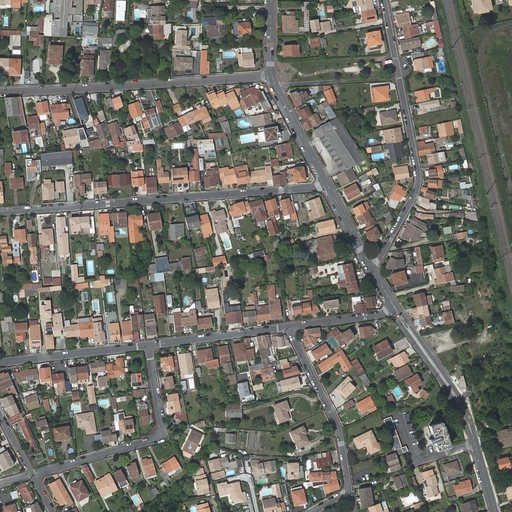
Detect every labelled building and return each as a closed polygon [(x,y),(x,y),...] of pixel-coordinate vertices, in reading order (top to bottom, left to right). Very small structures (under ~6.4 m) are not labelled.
[(67,22),(68,0),(54,0),(55,6),(60,6),(59,19),(54,19),(54,24),(51,24),(52,15),(45,14),(45,17),(44,27),(44,36),(52,37),(52,36),(66,37),(67,22)] [(82,18),(82,0),(68,0),(67,22),(82,22),(82,18)] [(87,4),(93,4),(94,6),(96,5),(98,4),(97,3),(101,3),(100,0),(82,0),(83,1),(83,13),(85,13),(85,14),(87,14),(86,13),(87,12),(87,4)] [(126,0),(116,0),(116,19),(125,20),(125,1),(126,1),(126,0)] [(472,0),(475,12),(479,11),(479,12),(489,10),(489,9),(493,8),(490,0),(472,0)] [(163,24),(165,24),(165,22),(166,22),(166,20),(166,19),(165,19),(165,16),(166,16),(166,14),(165,13),(165,12),(166,12),(166,11),(166,9),(164,8),(164,7),(160,7),(156,7),(151,7),(151,9),(147,9),(147,18),(152,17),(152,19),(151,19),(150,20),(150,22),(151,22),(152,22),(152,24),(163,24)] [(361,12),(364,23),(370,22),(371,25),(377,24),(374,9),(361,12)] [(283,21),(283,26),(285,26),(285,31),(297,31),(297,20),(294,20),(295,11),(289,11),(289,16),(282,16),(282,21),(283,21)] [(410,25),(408,13),(405,13),(396,15),(399,27),(402,27),(410,25)] [(207,20),(207,35),(225,34),(227,34),(227,28),(224,28),(224,19),(217,20),(217,17),(203,18),(203,20),(207,20)] [(249,34),(249,23),(243,23),(243,19),(238,19),(238,24),(234,24),(235,34),(239,34),(249,34)] [(331,32),(330,23),(320,25),(317,20),(310,22),(312,34),(316,33),(316,35),(331,32)] [(163,33),(163,24),(152,24),(149,24),(148,26),(148,29),(150,31),(150,35),(154,35),(154,39),(163,39),(163,33)] [(417,24),(410,25),(402,27),(405,38),(410,37),(410,35),(419,33),(417,24)] [(82,25),(82,35),(87,36),(87,33),(98,34),(98,26),(82,25)] [(44,27),(39,26),(39,32),(30,32),(29,40),(34,40),(34,45),(39,46),(39,45),(43,45),(44,27)] [(178,48),(189,49),(189,46),(190,43),(190,41),(186,41),(187,32),(177,31),(176,45),(178,45),(178,48)] [(366,33),(369,46),(381,43),(379,31),(366,33)] [(20,46),(20,35),(10,35),(9,46),(20,46)] [(400,41),(402,50),(412,48),(421,46),(419,37),(415,37),(410,39),(400,41)] [(103,42),(112,42),(112,38),(105,38),(98,38),(98,46),(103,46),(103,42)] [(284,56),(299,55),(298,45),(283,46),(284,56)] [(49,46),(49,64),(61,64),(62,46),(49,46)] [(111,64),(112,50),(101,49),(100,68),(106,68),(106,64),(111,64)] [(243,53),(244,65),(253,65),(253,53),(243,53)] [(192,68),(192,58),(175,57),(175,70),(185,70),(185,68),(192,68)] [(8,73),(9,59),(0,58),(0,73),(8,74),(8,73)] [(42,74),(42,58),(34,58),(33,74),(42,74)] [(416,70),(429,68),(428,65),(427,58),(414,61),(416,70)] [(9,59),(8,73),(20,74),(20,59),(9,59)] [(85,61),(84,74),(94,74),(94,62),(85,61)] [(243,110),(252,105),(259,102),(264,111),(265,113),(273,111),(271,108),(262,91),(261,91),(257,90),(255,87),(249,87),(239,93),(237,99),(239,103),(243,110)] [(387,87),(373,88),(375,102),(387,100),(386,91),(388,91),(387,87)] [(233,88),(224,93),(229,103),(231,107),(239,103),(237,99),(239,93),(240,88),(233,88)] [(414,92),(416,102),(429,99),(428,94),(431,93),(430,88),(414,92)] [(222,89),(215,93),(220,103),(221,106),(229,103),(222,89)] [(324,92),(329,102),(335,100),(330,89),(324,92)] [(214,90),(207,93),(213,107),(220,103),(215,93),(214,90)] [(290,95),(296,106),(301,103),(299,101),(308,96),(305,92),(302,93),(301,92),(297,94),(296,91),(290,95)] [(111,96),(106,98),(110,110),(115,109),(111,96)] [(21,97),(5,97),(8,117),(25,114),(21,97)] [(73,100),(80,120),(88,117),(81,97),(73,100)] [(159,100),(155,102),(158,109),(160,114),(163,112),(159,100)] [(433,119),(431,110),(430,106),(440,105),(439,100),(427,102),(428,107),(423,108),(426,121),(433,119)] [(37,103),(39,115),(50,113),(47,101),(37,103)] [(128,106),(131,113),(136,111),(137,114),(142,112),(138,101),(130,104),(130,105),(128,106)] [(57,106),(58,117),(67,116),(66,103),(62,104),(57,105),(57,106)] [(180,103),(173,106),(176,112),(182,110),(180,103)] [(194,110),(198,119),(202,118),(204,123),(211,119),(205,105),(201,107),(197,109),(194,110)] [(295,109),(297,113),(299,112),(301,116),(303,119),(308,116),(306,113),(307,112),(306,111),(305,111),(302,105),(295,109)] [(334,112),(329,105),(325,108),(331,120),(337,116),(334,112)] [(149,109),(145,110),(148,120),(151,130),(156,128),(154,122),(157,120),(159,125),(163,123),(160,114),(158,109),(154,110),(154,108),(150,110),(149,109)] [(381,125),(383,125),(395,122),(397,122),(395,109),(379,112),(381,125)] [(191,112),(178,118),(182,127),(198,119),(194,110),(191,112)] [(265,118),(266,124),(271,123),(271,122),(269,113),(261,114),(262,118),(265,118)] [(306,124),(308,128),(320,122),(316,113),(308,117),(308,118),(302,121),(304,125),(306,124)] [(40,129),(38,116),(33,117),(33,118),(29,119),(31,130),(40,129)] [(364,159),(338,117),(314,129),(341,172),(350,167),(359,162),(364,159)] [(228,120),(221,122),(225,132),(226,133),(230,132),(228,120)] [(124,124),(126,132),(128,131),(129,134),(133,133),(134,134),(137,133),(132,121),(127,122),(127,123),(124,124)] [(454,134),(451,121),(436,124),(439,137),(454,134)] [(116,146),(128,145),(127,141),(125,137),(123,137),(124,141),(120,143),(119,139),(116,140),(115,136),(121,134),(117,122),(108,125),(116,146)] [(165,129),(170,139),(178,135),(182,133),(180,128),(181,128),(179,123),(174,125),(173,124),(172,123),(169,124),(168,126),(169,127),(165,129)] [(102,126),(102,124),(96,126),(97,130),(98,130),(100,138),(108,135),(106,131),(104,125),(102,126)] [(263,128),(266,142),(278,139),(277,133),(278,132),(277,126),(263,128)] [(83,127),(63,131),(66,149),(70,148),(69,143),(87,139),(86,135),(92,133),(90,128),(84,130),(83,127)] [(400,142),(401,141),(399,128),(384,131),(387,144),(400,142)] [(14,132),(15,142),(15,144),(18,143),(28,141),(26,130),(14,132)] [(100,139),(89,143),(90,148),(98,146),(99,147),(102,146),(102,145),(101,144),(100,141),(100,139)] [(100,141),(101,144),(102,145),(102,146),(102,148),(109,145),(107,139),(100,141)] [(425,142),(425,140),(423,140),(423,141),(417,142),(419,155),(430,153),(430,151),(434,150),(433,143),(424,145),(423,142),(425,142)] [(293,157),(290,142),(280,144),(283,159),(293,157)] [(391,160),(403,157),(400,142),(387,144),(383,145),(385,155),(390,154),(391,160)] [(162,172),(161,169),(161,163),(161,158),(162,158),(162,149),(156,149),(157,163),(158,173),(159,182),(169,181),(168,171),(164,171),(162,172)] [(61,164),(73,163),(72,150),(68,150),(60,151),(61,164)] [(60,151),(42,153),(42,165),(61,164),(60,151)] [(442,157),(441,152),(431,154),(427,155),(429,164),(443,161),(447,160),(446,157),(442,157)] [(189,172),(189,181),(199,180),(198,160),(193,161),(194,171),(189,172)] [(40,161),(26,161),(27,172),(27,180),(34,180),(34,177),(37,177),(36,171),(41,171),(40,161)] [(10,174),(11,188),(23,187),(22,178),(15,179),(15,170),(10,170),(10,164),(5,164),(6,175),(10,174)] [(437,177),(443,177),(441,165),(435,166),(435,169),(428,170),(429,177),(436,175),(437,177)] [(248,172),(247,166),(238,168),(238,166),(234,167),(237,181),(237,182),(250,181),(248,172)] [(248,172),(250,181),(250,182),(273,179),(272,176),(271,166),(265,167),(265,170),(248,172)] [(305,180),(303,166),(294,167),(294,168),(289,169),(289,171),(288,172),(288,174),(289,174),(291,182),(296,181),(305,180)] [(394,168),(396,180),(408,177),(406,166),(394,168)] [(187,167),(172,168),(173,182),(177,182),(177,184),(188,183),(187,167)] [(234,167),(219,169),(221,176),(223,176),(225,184),(237,181),(234,167)] [(356,177),(350,167),(336,175),(342,185),(356,177)] [(205,177),(206,185),(216,185),(215,177),(218,177),(217,170),(213,170),(213,172),(210,172),(210,177),(205,177)] [(132,172),(133,185),(143,184),(143,172),(132,172)] [(76,195),(85,194),(85,185),(91,184),(90,173),(74,174),(75,185),(76,184),(76,195)] [(126,185),(125,174),(108,175),(109,185),(113,185),(113,186),(126,185)] [(273,185),(287,184),(285,174),(272,176),(273,179),(273,185)] [(147,191),(147,193),(157,192),(155,177),(146,178),(146,183),(147,191)] [(58,191),(63,190),(62,181),(56,182),(57,191),(53,191),(53,183),(42,183),(43,198),(54,198),(54,197),(59,197),(58,191)] [(106,181),(93,182),(94,194),(107,193),(106,181)] [(343,191),(348,200),(360,194),(354,184),(343,191)] [(397,185),(390,198),(395,201),(396,199),(399,201),(404,191),(401,190),(402,188),(397,185)] [(427,190),(427,187),(422,187),(421,188),(421,189),(421,190),(421,191),(426,191),(424,196),(432,198),(434,192),(427,190)] [(380,188),(376,190),(372,192),(375,197),(382,194),(380,188)] [(320,205),(317,197),(309,200),(312,210),(308,211),(307,209),(299,211),(302,219),(310,216),(311,219),(325,214),(322,205),(320,205)] [(429,201),(429,199),(424,197),(420,205),(427,208),(429,205),(430,205),(431,204),(429,203),(430,202),(429,201)] [(282,211),(283,217),(285,217),(284,215),(286,214),(285,210),(291,209),(288,198),(280,201),(282,211)] [(266,202),(269,211),(271,210),(277,208),(274,199),(266,202)] [(250,204),(253,213),(254,212),(255,214),(256,214),(259,221),(268,218),(266,213),(265,213),(261,201),(250,204)] [(242,202),(238,203),(241,213),(250,210),(247,202),(243,203),(242,202)] [(241,213),(238,203),(233,205),(234,206),(229,207),(233,220),(242,217),(241,213)] [(352,208),(356,215),(364,211),(361,204),(352,208)] [(224,209),(211,213),(214,221),(217,220),(218,223),(215,224),(218,234),(228,231),(226,224),(227,224),(226,221),(225,221),(224,220),(227,219),(224,209)] [(371,219),(367,210),(364,211),(356,215),(358,220),(360,219),(362,224),(365,222),(367,227),(375,223),(373,218),(371,219)] [(476,212),(466,211),(466,217),(471,218),(471,220),(478,221),(476,212)] [(128,226),(126,212),(118,213),(118,214),(113,215),(113,223),(118,222),(118,227),(128,226)] [(147,214),(149,227),(162,226),(160,213),(147,214)] [(106,217),(105,214),(99,214),(100,230),(109,230),(108,217),(106,217)] [(195,216),(185,218),(188,228),(201,225),(200,222),(198,216),(198,214),(194,215),(195,216)] [(208,214),(198,216),(200,222),(200,221),(203,232),(212,230),(208,214)] [(129,216),(129,227),(131,243),(143,242),(142,231),(141,232),(141,226),(146,226),(145,215),(129,216)] [(56,218),(59,256),(70,255),(68,233),(64,233),(64,228),(66,227),(65,217),(56,218)] [(80,227),(79,217),(71,218),(71,230),(78,230),(80,229),(80,227)] [(88,217),(79,217),(80,227),(80,229),(80,231),(81,233),(81,235),(90,234),(89,227),(88,217)] [(413,217),(410,223),(419,228),(422,222),(413,217)] [(271,235),(276,233),(275,230),(272,222),(271,220),(267,222),(271,235)] [(317,224),(320,234),(335,230),(332,220),(317,224)] [(177,224),(177,223),(169,223),(170,238),(176,238),(175,235),(183,234),(182,224),(177,224)] [(408,241),(418,239),(422,231),(419,229),(410,224),(402,238),(408,241)] [(452,232),(450,226),(443,227),(444,234),(452,232)] [(42,229),(43,244),(53,243),(52,228),(42,229)] [(377,235),(379,234),(375,228),(365,233),(371,243),(376,240),(375,239),(378,237),(377,235)] [(14,230),(16,242),(26,241),(25,229),(14,230)] [(28,234),(30,254),(31,261),(37,260),(36,254),(34,234),(28,234)] [(331,235),(318,238),(320,249),(317,249),(319,260),(336,256),(331,235)] [(1,242),(2,252),(3,265),(7,265),(7,263),(12,262),(11,257),(7,257),(7,252),(11,251),(10,246),(7,246),(7,241),(6,241),(5,236),(0,236),(0,242),(1,242)] [(282,241),(283,247),(294,244),(293,238),(282,241)] [(444,257),(441,245),(441,244),(436,245),(436,246),(431,247),(434,259),(444,257)] [(213,258),(214,266),(215,266),(219,265),(227,264),(225,256),(213,258)] [(404,267),(403,259),(395,260),(390,257),(385,266),(385,270),(392,269),(399,268),(404,267)] [(182,262),(169,263),(170,272),(176,271),(192,269),(190,258),(182,259),(182,262)] [(145,265),(147,274),(150,274),(154,273),(157,273),(155,263),(145,265)] [(169,263),(156,264),(158,273),(163,272),(170,272),(169,263)] [(352,270),(353,270),(351,263),(342,265),(344,272),(345,272),(352,270)] [(424,272),(422,265),(418,265),(415,266),(417,273),(424,272)] [(446,273),(444,266),(433,269),(436,279),(433,280),(434,284),(454,279),(452,271),(446,273)] [(354,275),(352,270),(345,272),(347,282),(349,281),(355,280),(354,275)] [(392,274),(395,287),(407,283),(404,271),(400,272),(399,271),(397,271),(397,273),(392,274)] [(164,280),(163,272),(158,273),(157,273),(154,273),(155,281),(164,280)] [(52,278),(52,286),(61,285),(60,277),(52,278)] [(126,278),(115,279),(116,288),(127,287),(126,278)] [(356,284),(355,280),(349,281),(349,285),(346,286),(348,292),(356,290),(355,284),(356,284)] [(24,289),(19,290),(20,297),(38,295),(37,288),(33,288),(24,289)] [(273,288),(267,288),(269,305),(271,319),(281,317),(279,299),(271,300),(270,296),(274,296),(273,288)] [(203,308),(204,314),(210,314),(209,308),(219,307),(217,289),(206,290),(207,296),(208,307),(203,308)] [(424,296),(423,292),(413,295),(414,300),(415,299),(417,307),(425,305),(432,303),(430,295),(424,296)] [(153,295),(154,305),(155,314),(165,313),(165,312),(164,304),(163,294),(153,295)] [(256,295),(253,295),(253,296),(253,302),(254,311),(256,320),(271,319),(269,305),(257,307),(256,303),(257,303),(256,295)] [(364,303),(357,304),(355,305),(355,306),(353,306),(354,312),(366,310),(365,307),(375,306),(374,296),(363,297),(364,302),(364,303)] [(338,305),(337,299),(322,301),(323,308),(338,305)] [(309,303),(300,304),(300,305),(302,313),(311,312),(319,310),(314,302),(309,303)] [(40,304),(41,317),(51,316),(50,304),(40,304)] [(289,316),(302,313),(300,305),(288,307),(289,316)] [(425,305),(417,307),(419,318),(428,316),(425,305)] [(225,309),(227,324),(242,322),(240,306),(236,307),(237,308),(225,309)] [(176,331),(182,330),(182,326),(181,317),(181,313),(180,308),(176,308),(173,311),(176,331)] [(192,325),(197,324),(195,310),(189,310),(187,313),(181,313),(181,317),(182,326),(190,325),(190,324),(192,323),(192,325)] [(138,311),(130,312),(132,329),(144,327),(143,314),(138,315),(138,311)] [(247,321),(256,320),(254,311),(247,312),(247,321)] [(428,316),(419,318),(421,326),(430,324),(428,316)] [(53,321),(54,330),(62,329),(61,317),(57,318),(53,318),(53,321)] [(88,322),(78,323),(78,325),(79,336),(89,335),(89,337),(94,336),(92,317),(87,317),(88,322)] [(94,333),(95,342),(104,340),(103,332),(102,332),(100,317),(93,318),(95,332),(94,333)] [(197,320),(198,329),(211,327),(210,318),(197,320)] [(12,320),(4,321),(1,321),(2,331),(14,329),(13,319),(12,320)] [(14,319),(14,324),(15,332),(20,331),(20,336),(16,336),(16,341),(25,340),(25,331),(27,331),(26,319),(14,319)] [(79,336),(78,325),(69,326),(69,321),(64,321),(65,337),(79,336)] [(122,324),(124,340),(132,339),(131,330),(128,330),(128,323),(122,324)] [(146,326),(147,335),(156,334),(155,325),(151,326),(151,323),(146,324),(146,326)] [(41,347),(40,326),(33,327),(33,337),(30,337),(31,348),(41,347)] [(362,327),(358,327),(359,337),(371,336),(369,327),(363,328),(362,327)] [(330,332),(331,332),(333,336),(340,332),(337,328),(330,332)] [(120,338),(119,329),(114,330),(110,331),(111,339),(120,338)] [(318,329),(305,330),(305,334),(301,336),(307,346),(316,340),(314,337),(319,337),(318,329)] [(340,332),(333,336),(335,339),(339,345),(353,336),(349,329),(343,333),(344,334),(342,335),(340,332)] [(46,348),(53,348),(52,334),(45,335),(46,348)] [(256,337),(258,346),(261,357),(264,356),(265,356),(263,346),(265,346),(265,348),(270,347),(268,335),(256,337)] [(271,337),(273,347),(286,346),(286,345),(288,345),(288,341),(286,341),(286,339),(285,339),(284,336),(271,337)] [(248,338),(243,339),(244,343),(247,359),(254,358),(252,347),(251,347),(250,341),(249,341),(248,338)] [(374,348),(380,359),(392,353),(389,347),(385,342),(374,348)] [(247,359),(244,343),(233,345),(237,367),(248,365),(247,359)] [(325,344),(312,352),(316,360),(330,352),(325,344)] [(223,349),(218,349),(220,364),(229,363),(226,346),(222,347),(223,349)] [(197,351),(198,363),(206,361),(212,360),(211,349),(197,351)] [(328,359),(318,365),(322,372),(334,364),(333,362),(335,361),(338,366),(347,360),(341,351),(328,359)] [(408,360),(403,351),(394,356),(399,365),(408,360)] [(180,355),(182,369),(192,368),(190,353),(180,355)] [(160,356),(162,370),(173,368),(173,371),(179,370),(177,360),(172,360),(171,354),(160,356)] [(105,362),(107,374),(109,373),(110,379),(113,378),(113,375),(124,374),(121,359),(116,360),(116,363),(111,364),(110,361),(105,362)] [(363,372),(361,368),(355,359),(351,362),(359,375),(363,372)] [(90,364),(92,373),(105,371),(103,362),(97,363),(95,363),(90,364)] [(78,387),(75,365),(71,366),(71,367),(67,367),(70,388),(78,387)] [(394,372),(399,380),(411,374),(406,365),(394,372)] [(76,368),(78,383),(80,383),(80,380),(87,378),(86,367),(76,368)] [(39,369),(41,382),(43,382),(43,379),(47,378),(48,381),(50,381),(49,368),(39,369)] [(266,369),(267,374),(268,374),(270,379),(274,378),(272,368),(266,369)] [(21,373),(13,373),(17,381),(38,378),(36,369),(29,370),(29,372),(21,373)] [(0,374),(0,383),(11,379),(8,374),(4,375),(4,373),(0,374)] [(52,375),(53,383),(57,383),(58,393),(65,392),(64,382),(63,373),(52,375)] [(131,382),(135,382),(141,381),(140,373),(130,374),(131,382)] [(409,378),(408,377),(406,379),(414,392),(419,389),(416,386),(421,383),(417,374),(416,374),(409,378)] [(229,376),(230,384),(237,383),(236,375),(229,376)] [(166,390),(176,389),(174,376),(164,377),(166,390)] [(279,380),(282,392),(301,387),(298,376),(279,380)] [(348,376),(333,390),(338,395),(341,392),(346,398),(356,388),(350,382),(352,381),(348,376)] [(97,379),(98,388),(104,388),(107,387),(106,378),(97,379)] [(11,380),(0,383),(0,389),(10,386),(11,390),(7,391),(8,396),(12,394),(16,392),(13,385),(11,380)] [(237,384),(240,397),(250,396),(247,382),(237,384)] [(393,389),(398,398),(402,396),(398,387),(393,389)] [(426,400),(430,393),(424,389),(419,395),(426,400)] [(8,396),(1,399),(10,418),(20,414),(12,394),(8,396)] [(37,394),(25,398),(29,409),(39,406),(37,394)] [(185,409),(183,398),(178,399),(177,394),(167,395),(170,412),(175,411),(179,411),(179,415),(186,414),(185,409)] [(386,398),(390,406),(392,406),(393,407),(395,406),(394,404),(395,404),(391,395),(386,398)] [(357,404),(362,413),(375,405),(370,397),(357,404)] [(354,405),(352,400),(351,401),(343,405),(345,410),(354,405)] [(274,407),(278,418),(281,423),(292,418),(286,402),(274,407)] [(138,405),(141,424),(149,423),(145,403),(138,405)] [(235,405),(225,406),(226,417),(241,416),(240,405),(235,405)] [(180,420),(187,419),(186,414),(179,415),(179,411),(175,411),(176,419),(180,420)] [(95,432),(93,413),(77,415),(78,426),(85,425),(86,433),(95,432)] [(23,414),(8,419),(10,423),(19,420),(24,418),(23,414)] [(132,416),(119,418),(121,428),(123,428),(124,432),(134,431),(132,416)] [(383,419),(394,450),(396,449),(400,447),(401,447),(390,416),(383,419)] [(33,439),(24,418),(19,420),(21,424),(20,425),(27,441),(31,451),(38,448),(33,439)] [(45,418),(35,421),(38,432),(48,429),(45,418)] [(440,426),(441,425),(440,421),(428,425),(432,437),(428,439),(429,442),(433,441),(436,450),(448,446),(448,445),(447,445),(440,426)] [(442,425),(441,425),(440,426),(447,445),(448,445),(449,445),(442,425)] [(115,426),(109,426),(110,430),(100,432),(102,443),(117,441),(115,426)] [(54,429),(55,440),(66,438),(65,433),(69,432),(69,427),(54,429)] [(290,432),(298,448),(307,443),(310,442),(303,427),(290,432)] [(499,437),(501,442),(502,447),(511,444),(511,428),(498,432),(499,437)] [(201,436),(191,431),(187,440),(188,441),(184,450),(192,455),(201,436)] [(354,439),(358,448),(364,445),(364,444),(366,443),(371,453),(381,448),(378,443),(376,444),(370,431),(354,439)] [(226,443),(237,443),(237,433),(226,433),(226,443)] [(0,448),(0,463),(4,470),(14,464),(7,451),(6,451),(3,447),(0,448)] [(385,456),(391,471),(400,467),(394,452),(385,456)] [(209,460),(212,470),(222,467),(221,460),(229,458),(228,454),(219,456),(219,457),(209,460)] [(317,468),(332,465),(330,456),(316,459),(317,468)] [(510,467),(507,457),(498,460),(500,469),(503,468),(510,467)] [(170,463),(159,469),(165,478),(167,476),(166,474),(178,467),(173,458),(168,461),(170,463)] [(242,458),(229,461),(231,469),(244,465),(242,458)] [(153,469),(153,471),(155,471),(151,459),(146,461),(146,459),(140,460),(145,474),(148,473),(147,471),(153,469)] [(259,460),(251,459),(254,470),(254,473),(255,475),(273,471),(271,461),(260,463),(259,460)] [(444,471),(445,475),(459,471),(456,461),(442,465),(444,471)] [(126,467),(130,479),(139,476),(135,462),(130,464),(131,466),(126,467)] [(298,477),(297,463),(287,463),(288,478),(298,477)] [(81,467),(87,478),(92,476),(86,465),(81,467)] [(203,474),(202,468),(200,468),(196,474),(197,476),(194,477),(198,494),(209,491),(205,474),(203,474)] [(425,477),(433,474),(431,468),(420,472),(422,478),(425,477)] [(121,470),(113,474),(118,483),(126,480),(121,470)] [(311,482),(336,479),(335,471),(327,472),(326,471),(310,474),(311,482)] [(96,482),(102,495),(111,491),(112,493),(118,490),(110,474),(105,477),(106,477),(96,482)] [(434,474),(433,474),(425,477),(427,485),(425,486),(428,497),(433,495),(434,496),(436,496),(436,495),(438,494),(435,483),(437,483),(434,474)] [(393,477),(397,488),(402,487),(402,486),(404,485),(401,475),(398,476),(398,475),(393,477)] [(67,501),(70,505),(74,503),(60,478),(57,481),(57,482),(50,486),(60,503),(66,499),(67,501)] [(338,488),(336,479),(311,482),(307,482),(308,488),(324,484),(325,489),(324,490),(325,493),(330,492),(330,491),(338,488)] [(468,486),(466,480),(457,483),(458,485),(460,493),(470,490),(469,486),(468,486)] [(71,488),(79,501),(90,495),(82,482),(71,488)] [(239,482),(227,485),(226,482),(217,484),(220,495),(231,493),(232,499),(237,502),(241,501),(243,500),(243,502),(247,501),(245,492),(242,493),(239,482)] [(33,493),(28,486),(19,491),(25,502),(32,498),(30,494),(33,493)] [(371,487),(358,489),(360,498),(372,496),(371,487)] [(292,492),(294,503),(298,503),(298,504),(306,502),(303,490),(292,492)] [(11,493),(13,499),(19,497),(17,491),(11,493)] [(406,504),(417,500),(415,494),(404,498),(406,504)] [(372,496),(360,498),(362,509),(369,507),(371,505),(374,504),(372,496)] [(262,501),(265,511),(273,511),(272,509),(277,508),(278,511),(282,511),(280,502),(276,503),(275,498),(262,501)] [(461,503),(463,511),(465,511),(476,509),(473,499),(461,503)] [(139,511),(146,508),(143,501),(136,505),(139,511)] [(37,506),(35,502),(30,505),(32,511),(42,511),(38,505),(37,506)] [(209,511),(207,502),(196,505),(197,511),(209,511)] [(388,511),(388,508),(384,510),(381,502),(371,505),(369,507),(370,511),(388,511)]
